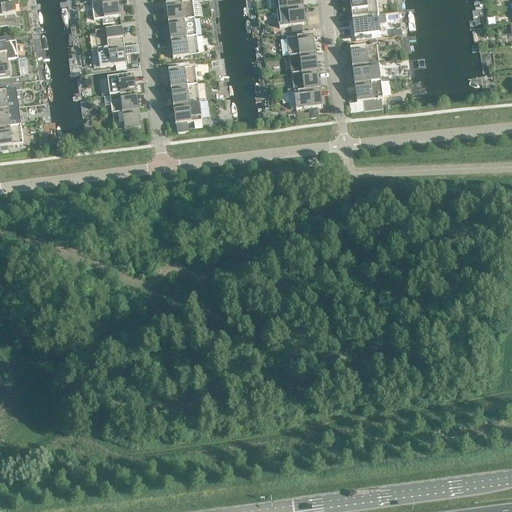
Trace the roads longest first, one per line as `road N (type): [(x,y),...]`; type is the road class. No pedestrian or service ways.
road 1 (trunk): [(511,476),(266,511)]
road 2 (residential): [(160,169),(341,146)]
road 3 (residential): [(341,146),(511,128)]
road 4 (residential): [(141,0),(160,169)]
road 5 (residential): [(0,190),(160,169)]
road 6 (residential): [(324,0),(341,146)]
